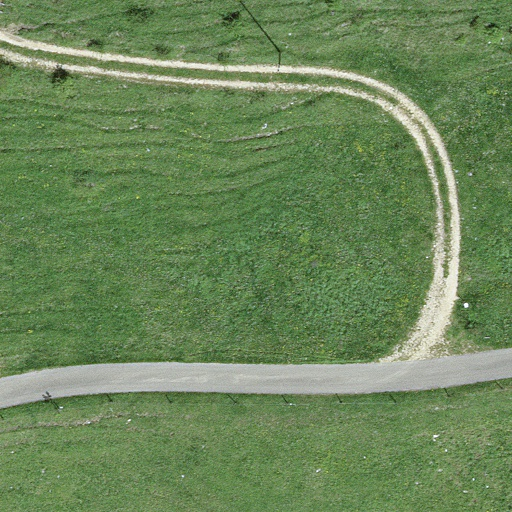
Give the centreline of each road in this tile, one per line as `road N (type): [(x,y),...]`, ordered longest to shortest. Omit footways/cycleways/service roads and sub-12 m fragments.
road 1 (track): [(0,42),(119,63),(360,83),(405,107),(433,152),(449,212),(443,279),(416,371)]
road 2 (unclassified): [(0,393),(511,364)]
